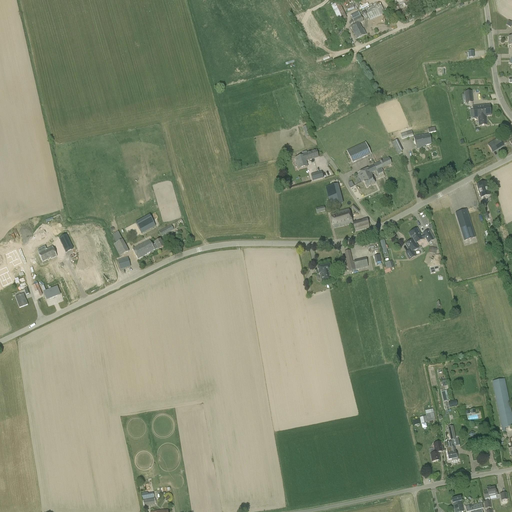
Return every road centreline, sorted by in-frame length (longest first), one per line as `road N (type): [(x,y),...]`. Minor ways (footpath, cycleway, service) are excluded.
road 1 (unclassified): [(0,342),(205,247),(356,236),(511,156)]
road 2 (unclassified): [(303,511),(511,469)]
